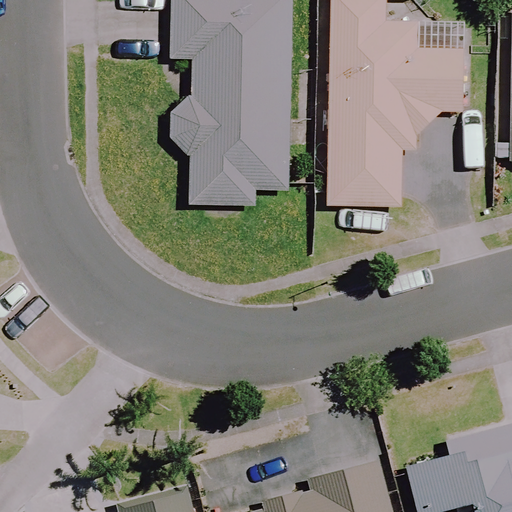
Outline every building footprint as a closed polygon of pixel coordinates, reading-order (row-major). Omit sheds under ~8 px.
[(289,194),(295,0),(175,0),(173,61),(192,62),(191,101),(173,100),(171,151),(190,152),(189,208),(252,210),(253,193),(289,194)] [(386,26),(386,0),(332,0),(328,209),(397,211),(399,153),(416,153),(415,137),(442,115),(463,115),(464,55),(418,54),(418,27),(386,26)] [(511,511),(511,432),(444,449),(447,464),(407,474),(415,511),(511,511)] [(389,511),(377,467),(304,487),(306,498),(254,511),(389,511)] [(189,511),(186,496),(125,511),(189,511)]
